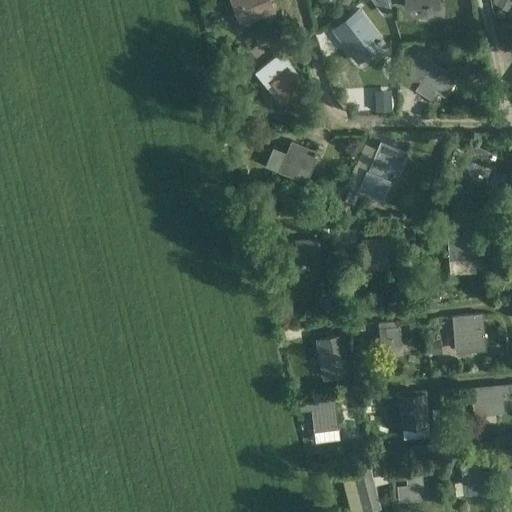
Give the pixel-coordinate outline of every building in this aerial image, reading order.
[(230,0),(241,26),(276,11),(271,0),(230,0)] [(374,7),(369,0),(368,0),(361,5),(367,14),(375,8),(374,7)] [(511,0),(491,0),(497,3),(496,5),(507,11),(511,1),(511,0)] [(337,15),(325,25),(332,34),(344,23),(337,15)] [(364,19),(340,37),(351,53),(364,43),(369,50),(380,41),(364,19)] [(260,45),(251,51),(256,58),(264,51),(260,45)] [(306,84),(298,74),(280,52),(255,72),(267,85),(271,82),(285,100),(306,84)] [(436,91),(440,84),(449,90),(457,77),(433,63),(433,62),(423,55),(410,55),(410,80),(422,81),(416,89),(432,99),(436,91)] [(367,111),(392,109),(391,90),(365,92),(367,111)] [(319,150),(291,140),(286,153),(272,148),(265,166),(307,182),(319,150)] [(381,142),(368,171),(367,170),(360,189),(382,199),(389,180),(385,178),(389,170),(392,163),(401,166),(407,153),(381,142)] [(469,144),(457,173),(473,180),(480,163),(489,168),(495,155),(469,144)] [(359,195),(349,191),(345,201),(355,205),(359,195)] [(335,236),(334,228),(323,228),(323,237),(335,236)] [(474,234),(448,236),(449,262),(476,261),(474,234)] [(295,251),(279,252),(280,273),(302,271),(301,264),(321,264),(319,238),(295,240),(295,251)] [(388,238),(361,239),(363,269),(389,268),(388,238)] [(429,293),(453,288),(449,269),(425,274),(429,293)] [(485,339),(483,313),(452,316),(455,342),(456,353),(486,350),(485,339)] [(380,334),(370,335),(371,345),(381,344),(381,349),(382,354),(403,353),(403,347),(401,327),(396,327),(396,321),(378,323),(380,334)] [(343,335),(317,340),(324,378),(350,373),(343,335)] [(441,340),(432,341),(432,354),(442,353),(441,340)] [(511,382),(471,387),(474,414),(505,412),(503,393),(511,392),(511,382)] [(399,395),(402,429),(429,426),(426,393),(399,395)] [(299,402),(300,412),(312,410),(314,431),(315,443),(340,440),(339,428),(335,397),(299,402)] [(444,447),(441,424),(433,425),(436,448),(444,447)] [(479,458),(467,459),(460,460),(462,471),(464,496),(484,494),(481,469),(479,458)] [(511,461),(502,463),(506,486),(511,485),(511,461)] [(374,466),(375,475),(388,473),(387,465),(374,466)] [(354,471),(363,511),(364,511),(381,508),(376,486),(371,468),(354,471)] [(407,488),(399,489),(400,502),(425,500),(422,469),(405,471),(407,488)]
